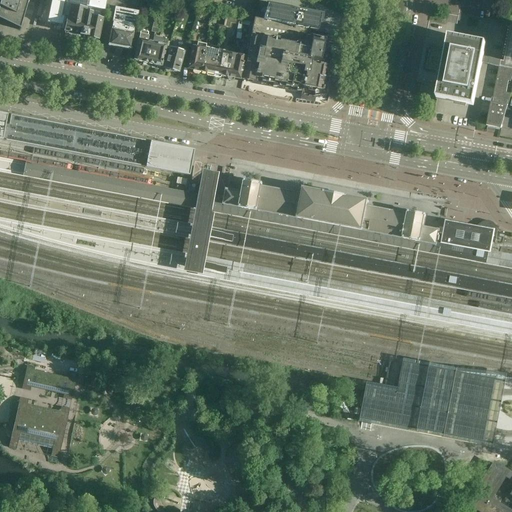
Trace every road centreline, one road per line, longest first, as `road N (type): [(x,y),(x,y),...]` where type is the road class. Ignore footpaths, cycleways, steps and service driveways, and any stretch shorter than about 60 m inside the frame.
road 1 (residential): [(0,101),(202,139),(218,124)]
road 2 (secondary): [(220,105),(0,60)]
road 3 (secondary): [(0,80),(218,124)]
road 4 (secondary): [(218,124),(356,152)]
road 5 (secondary): [(381,158),(511,180)]
